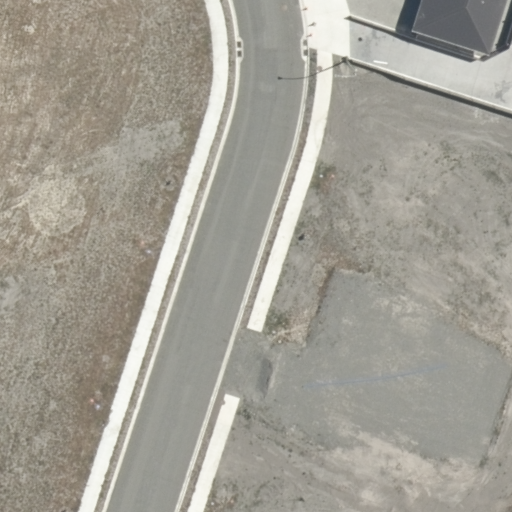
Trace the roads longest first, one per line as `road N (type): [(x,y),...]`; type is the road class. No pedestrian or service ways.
road 1 (residential): [(129,511),(279,48),(269,0)]
road 2 (unknown): [(0,215),(114,63),(149,0)]
